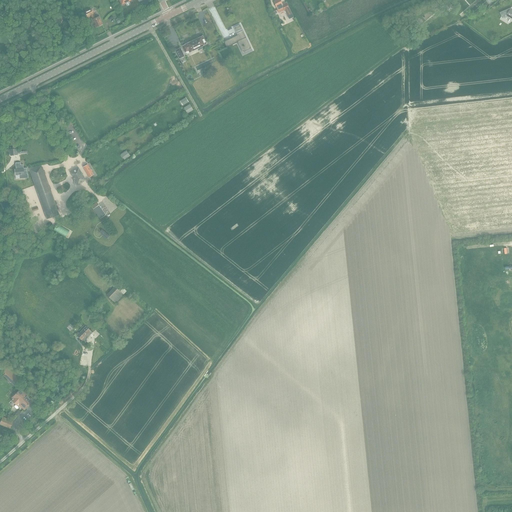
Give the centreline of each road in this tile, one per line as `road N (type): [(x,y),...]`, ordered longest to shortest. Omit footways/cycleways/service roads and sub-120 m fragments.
road 1 (secondary): [(0,99),(169,15)]
road 2 (unclassified): [(0,461),(83,387),(88,372)]
